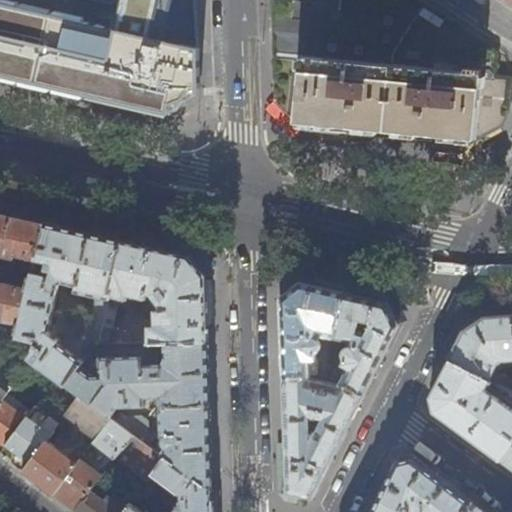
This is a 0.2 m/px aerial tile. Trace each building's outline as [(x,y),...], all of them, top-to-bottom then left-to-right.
[(121,0),(115,29),(0,2),(0,73),(11,76),(58,87),(105,98),(150,109),(169,113),(175,87),(199,87),(199,77),(199,67),(199,49),(165,41),(171,15),(174,0),(121,0)] [(466,153),(467,144),(469,145),(503,126),(502,124),(508,111),(510,94),(511,76),(497,75),(499,52),(484,42),(427,5),(419,0),(271,0),(275,100),(303,130),(334,132),(385,137),(431,141),(430,149),(444,151),(466,153)] [(199,77),(199,87),(199,99),(217,99),(217,67),(199,67),(199,77)] [(37,259),(45,222),(13,215),(0,211),(0,319),(22,325),(30,288),(0,280),(0,254),(11,257),(10,262),(15,264),(14,266),(27,269),(26,274),(33,275),(34,271),(37,259)] [(81,231),(45,222),(37,259),(55,263),(52,275),(34,271),(33,275),(30,288),(22,325),(19,338),(37,342),(35,352),(31,358),(34,360),(57,377),(67,384),(67,383),(79,367),(84,360),(60,342),(62,339),(50,329),(61,284),(67,282),(78,286),(77,291),(97,296),(93,311),(95,312),(88,340),(98,342),(101,337),(104,325),(123,241),(122,240),(123,233),(94,226),(92,233),(81,231)] [(157,248),(123,241),(104,325),(113,328),(120,299),(128,300),(130,295),(147,299),(148,294),(152,294),(159,304),(160,309),(154,310),(155,325),(148,325),(148,343),(166,342),(208,341),(207,304),(206,275),(190,256),(157,248)] [(333,336),(345,292),(318,286),(301,282),(281,298),(283,333),(284,377),(308,377),(308,373),(314,373),(314,353),(317,350),(318,345),(318,341),(315,337),(318,333),(333,336)] [(349,369),(347,372),(337,369),(332,380),(342,383),(341,384),(364,395),(383,359),(384,356),(400,325),(389,302),(357,295),(345,292),(333,336),(347,340),(347,344),(343,346),(341,352),(342,357),(345,361),(343,366),(349,369)] [(502,361),(511,360),(511,314),(485,317),(464,331),(449,360),(489,381),(511,392),(511,380),(494,372),(498,365),(502,361)] [(208,341),(166,342),(166,358),(162,364),(151,364),(151,360),(144,360),(144,356),(101,357),(100,376),(92,376),(79,367),(67,383),(82,394),(112,416),(118,408),(147,406),(147,399),(162,398),(162,407),(210,405),(209,373),(208,341)] [(511,408),(485,389),(489,381),(449,360),(440,379),(430,397),(434,412),(461,432),(500,461),(511,443),(511,408)] [(0,370),(0,404),(3,400),(13,387),(4,380),(8,375),(0,370)] [(309,386),(308,377),(284,377),(286,431),(288,492),(312,498),(341,441),(364,395),(341,384),(337,392),(327,390),(326,393),(317,391),(317,388),(309,386)] [(114,418),(112,416),(82,394),(65,416),(98,439),(114,418)] [(15,450),(14,462),(25,471),(48,440),(60,423),(42,409),(47,402),(41,398),(32,411),(7,444),(15,450)] [(19,412),(3,400),(0,404),(0,438),(7,444),(32,411),(24,405),(19,412)] [(210,405),(162,407),(164,438),(169,438),(165,441),(165,445),(165,447),(161,452),(167,456),(213,490),(211,436),(210,405)] [(142,417),(131,421),(127,417),(122,423),(134,432),(135,433),(145,420),(142,417)] [(122,423),(114,418),(98,439),(95,442),(115,458),(117,456),(134,432),(122,423)] [(155,438),(149,434),(148,421),(145,420),(135,433),(151,445),(155,438)] [(135,433),(134,432),(117,456),(145,477),(141,482),(137,479),(126,493),(128,495),(124,500),(117,495),(111,504),(102,497),(109,488),(99,480),(92,489),(77,509),(80,511),(125,511),(132,503),(137,496),(167,456),(161,452),(151,445),(135,433)] [(72,458),(48,440),(25,471),(42,483),(55,493),(74,470),(86,454),(79,449),(72,458)] [(511,443),(500,461),(511,469),(511,443)] [(213,511),(213,508),(213,490),(167,456),(137,496),(143,500),(145,497),(148,498),(154,491),(152,489),(159,479),(181,495),(182,502),(173,511),(144,511),(132,503),(125,511),(213,511)] [(438,476),(434,473),(413,457),(397,461),(382,491),(371,511),(464,511),(472,502),(438,476)] [(83,477),(74,470),(55,493),(64,500),(77,509),(92,489),(81,480),(83,477)] [(486,511),(472,502),(464,511),(486,511)]
